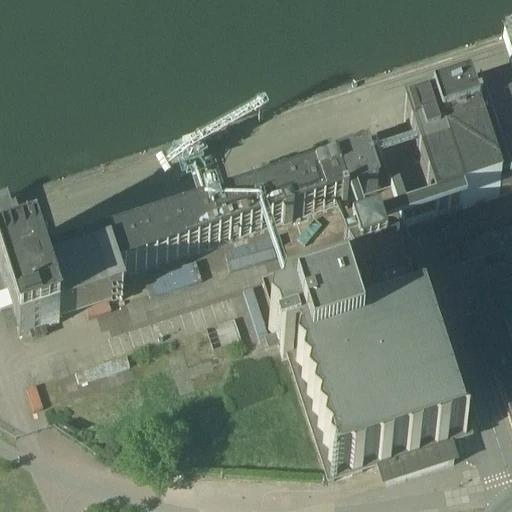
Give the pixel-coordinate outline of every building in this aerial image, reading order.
[(511,89),(429,116),(460,211),(511,194),(511,89)] [(403,230),(460,211),(429,116),(402,125),(405,133),(375,143),(390,190),(403,230)] [(115,283),(339,209),(340,213),(346,211),(345,206),(376,196),(364,160),(333,171),(302,182),(295,162),(252,176),(259,196),(50,265),(45,251),(37,254),(37,256),(36,256),(33,248),(22,252),(7,208),(6,204),(4,197),(0,198),(0,222),(11,256),(0,259),(0,279),(19,338),(58,325),(56,317),(119,297),(115,283)] [(345,266),(353,279),(352,281),(351,283),(350,284),(350,285),(349,287),(349,288),(349,290),(349,291),(344,293),(343,289),(333,293),(332,296),(321,299),(319,297),(318,300),(307,304),(305,302),(304,305),(293,308),(291,306),(289,302),(290,301),(284,283),(281,283),(281,285),(264,290),(264,289),(261,290),(271,320),(268,321),(266,332),(275,341),(277,348),(282,361),(287,360),(287,359),(289,359),(292,358),(289,349),(293,348),(296,356),(299,355),(300,358),(296,359),(294,369),(301,376),(299,386),(307,392),(304,402),(312,409),(310,418),(317,425),(315,435),(323,441),(320,451),(328,458),(326,467),(333,474),(331,484),(332,483),(334,474),(344,471),(351,478),(361,475),(363,465),(372,462),(379,469),(383,478),(386,488),(452,467),(448,457),(445,448),(447,438),(457,435),(464,440),(465,440),(458,434),(460,424),(452,417),(454,407),(447,401),(449,391),(442,384),(444,375),(436,368),(438,358),(431,352),(433,342),(426,335),(428,326),(420,318),(415,320),(411,306),(426,301),(409,251),(393,256),(391,249),(379,253),(374,237),(349,245),(352,254),(340,258),(343,266),(345,266)] [(511,300),(474,313),(511,431),(511,300)] [(233,322),(205,332),(212,354),(241,344),(233,322)]
